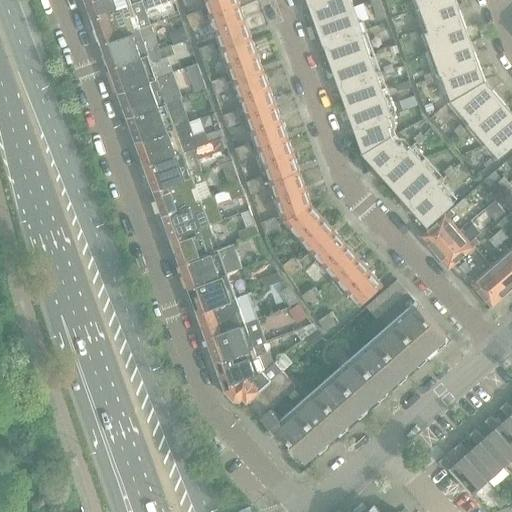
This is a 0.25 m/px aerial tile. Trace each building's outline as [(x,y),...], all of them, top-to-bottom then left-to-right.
[(131,3),(129,0),(86,0),(93,18),(131,4),(131,3)] [(141,0),(139,0),(131,3),(131,4),(93,18),(101,42),(150,25),(141,0)] [(240,3),(238,0),(208,0),(213,12),(240,3)] [(354,6),(351,0),(316,0),(310,2),(317,22),(341,14),(340,11),(354,6)] [(386,17),(380,0),(372,0),(371,0),(378,20),(386,17)] [(462,19),(460,10),(455,0),(440,0),(421,7),(429,30),(462,19)] [(252,36),(246,19),(240,3),(213,12),(225,45),(252,36)] [(362,31),(354,8),(354,6),(340,11),(341,14),(317,22),(325,44),(362,31)] [(400,14),(397,6),(389,9),(392,18),(400,14)] [(202,9),(196,11),(198,18),(200,24),(206,22),(204,16),(202,9)] [(196,11),(187,15),(189,21),(198,18),(196,11)] [(198,18),(189,21),(192,27),(200,24),(198,18)] [(470,39),(465,27),(462,19),(429,30),(430,32),(426,33),(431,48),(449,41),(451,45),(470,39)] [(160,48),(151,25),(150,25),(101,42),(110,67),(158,48),(160,48)] [(188,38),(184,27),(170,32),(174,43),(188,38)] [(372,57),(362,31),(325,44),(332,65),(357,57),(358,61),(372,57)] [(264,69),(258,53),(252,36),(225,45),(237,79),(264,69)] [(478,60),(475,52),(470,39),(451,45),(449,41),(431,48),(440,74),(478,60)] [(214,42),(208,45),(210,51),(213,57),(218,55),(216,49),(214,42)] [(208,45),(199,48),(201,54),(210,51),(208,45)] [(400,55),(396,45),(389,47),(393,57),(400,55)] [(158,78),(152,61),(162,58),(158,48),(110,67),(119,92),(158,78)] [(210,51),(201,54),(204,61),(213,57),(210,51)] [(378,73),(372,57),(358,61),(357,57),(332,65),(340,86),(378,73)] [(452,102),(485,81),(478,60),(440,74),(434,76),(435,80),(431,81),(440,104),(451,100),(452,102)] [(206,87),(198,64),(186,68),(195,91),(206,87)] [(276,103),(270,86),(264,69),(237,79),(249,112),(276,103)] [(370,94),(383,89),(378,73),(340,86),(348,107),(371,98),(370,94)] [(166,75),(158,78),(119,92),(128,115),(166,102),(166,100),(174,97),(166,75)] [(226,76),(220,78),(222,84),(224,91),(229,89),(230,88),(228,82),(226,76)] [(220,78),(211,81),(213,88),(222,84),(220,78)] [(412,86),(409,80),(395,85),(398,91),(412,86)] [(469,122),(499,97),(485,81),(452,102),(469,122)] [(222,84),(213,88),(216,94),(224,91),(222,84)] [(418,105),(415,95),(389,105),(383,89),(370,94),(371,98),(348,107),(355,128),(388,116),(388,117),(393,116),(392,114),(399,111),(401,116),(409,113),(408,108),(418,105)] [(190,121),(181,97),(166,102),(128,115),(136,140),(190,121)] [(498,128),(511,114),(511,112),(499,97),(469,122),(463,128),(466,131),(463,133),(477,148),(485,142),(487,144),(501,131),(498,128)] [(432,102),(424,105),(426,112),(434,109),(432,102)] [(288,136),(281,119),(276,103),(249,112),(260,146),(288,136)] [(238,109),(232,112),(234,118),(236,124),(242,122),(240,116),(238,109)] [(232,112),(223,115),(225,121),(234,118),(232,112)] [(498,156),(511,144),(511,114),(498,128),(501,131),(487,144),(498,156)] [(391,136),(388,126),(390,125),(388,117),(388,116),(355,128),(364,152),(391,136)] [(234,118),(225,121),(228,127),(236,124),(234,118)] [(195,135),(190,121),(136,140),(146,165),(192,148),(224,137),(221,129),(206,134),(205,131),(195,135)] [(457,133),(463,128),(460,125),(454,130),(457,133)] [(459,136),(463,133),(466,131),(463,128),(457,133),(459,136)] [(417,141),(423,135),(421,132),(414,138),(417,141)] [(419,144),(426,138),(423,135),(417,141),(419,144)] [(300,170),(293,153),(288,136),(260,146),(252,149),(254,155),(253,156),(257,166),(266,162),(273,180),(300,170)] [(382,173),(407,151),(400,143),(398,145),(391,136),(364,152),(382,173)] [(250,143),(244,145),(246,151),(248,158),(253,156),(254,155),(252,149),(250,143)] [(244,145),(235,148),(237,155),(246,151),(244,145)] [(409,173),(423,161),(411,147),(407,151),(382,173),(396,189),(411,175),(409,173)] [(201,172),(192,148),(146,165),(154,189),(201,172)] [(246,151),(237,155),(240,161),(248,158),(246,151)] [(486,166),(492,161),(490,158),(484,164),(486,166)] [(438,183),(440,180),(423,161),(409,173),(411,175),(396,189),(411,206),(438,183)] [(447,174),(453,168),(450,165),(444,171),(447,174)] [(450,177),(456,171),(453,168),(447,174),(450,177)] [(312,203),(307,190),(300,170),(273,180),(286,218),(312,203)] [(496,194),(501,189),(509,182),(504,176),(502,178),(495,170),(484,180),(496,194)] [(201,199),(196,183),(204,181),(201,172),(154,189),(163,213),(201,199)] [(262,176),(255,179),(257,185),(260,191),(266,189),(264,182),(262,176)] [(255,179),(247,182),(249,188),(257,185),(255,179)] [(507,195),(511,190),(511,184),(509,182),(501,189),(507,195)] [(428,224),(454,201),(438,183),(411,206),(428,224)] [(245,195),(242,185),(228,190),(231,200),(245,195)] [(257,185),(249,188),(252,194),(260,191),(257,185)] [(223,220),(214,194),(201,199),(163,213),(172,238),(220,221),(223,220)] [(462,210),(470,203),(464,197),(456,204),(462,210)] [(505,211),(495,200),(486,208),(496,220),(505,211)] [(335,230),(323,216),(312,203),(286,218),(313,249),(335,230)] [(435,251),(460,230),(449,218),(455,213),(451,209),(450,210),(430,227),(421,235),(435,251)] [(276,217),(270,219),(272,225),(275,231),(281,229),(278,223),(276,217)] [(270,219),(261,222),(264,228),(272,225),(270,219)] [(449,267),(479,241),(475,237),(481,232),(470,220),(460,230),(435,251),(449,267)] [(229,245),(220,221),(172,238),(181,263),(219,249),(219,248),(229,245)] [(272,225),(264,228),(266,235),(275,231),(272,225)] [(259,234),(256,226),(239,232),(242,240),(259,234)] [(508,237),(501,229),(495,234),(502,242),(508,237)] [(358,256),(347,243),(335,230),(313,249),(336,275),(358,256)] [(502,242),(495,234),(490,239),(496,247),(502,242)] [(228,273),(219,249),(181,263),(190,287),(228,273)] [(511,287),(511,255),(509,252),(492,266),(511,288),(511,287)] [(382,284),(370,269),(358,256),(336,275),(360,303),(382,284)] [(295,257),(290,260),(294,266),(297,271),(302,268),(298,262),(295,257)] [(290,260),(282,265),(286,271),(294,266),(290,260)] [(471,269),(464,261),(458,266),(465,274),(471,269)] [(294,266),(286,271),(289,276),(297,271),(294,266)] [(511,288),(492,266),(473,283),(492,305),(511,288)] [(237,298),(228,273),(190,287),(198,312),(237,298)] [(384,311),(407,291),(397,279),(374,300),(384,311)] [(298,302),(288,286),(280,291),(290,307),(298,302)] [(315,287),(310,290),(313,295),(317,301),(322,298),(317,291),(315,287)] [(310,290),(302,295),(305,301),(313,295),(310,290)] [(259,318),(250,293),(237,298),(198,312),(207,336),(259,318)] [(313,295),(305,301),(309,306),(317,301),(313,295)] [(384,311),(374,300),(367,306),(377,318),(384,311)] [(271,409),(261,417),(276,434),(285,444),(289,440),(306,460),(326,442),(346,425),(365,407),(385,390),(405,373),(425,355),(447,336),(419,304),(417,305),(411,311),(407,315),(397,323),(393,327),(378,341),(377,341),(358,357),(358,358),(338,375),(336,376),(319,392),(318,393),(308,401),(298,410),(294,413),(284,423),(271,409)] [(331,311),(326,315),(330,320),(334,326),(339,323),(331,311)] [(326,315),(318,320),(322,326),(330,320),(326,315)] [(267,342),(259,318),(207,336),(216,360),(263,343),(267,342)] [(330,320),(322,326),(326,331),(334,326),(330,320)] [(301,341),(316,330),(317,329),(313,324),(295,331),(301,341)] [(313,346),(322,337),(316,330),(306,339),(313,346)] [(271,350),(266,352),(263,343),(216,360),(223,380),(275,363),(271,350)] [(248,402),(282,371),(275,363),(223,380),(226,388),(235,399),(239,399),(244,395),(247,400),(247,401),(248,402)] [(282,371),(248,402),(253,407),(259,415),(261,417),(271,409),(282,400),(296,387),(282,371)] [(511,408),(506,401),(503,404),(511,414),(511,408)] [(511,414),(503,404),(500,407),(508,416),(499,424),(491,415),(488,417),(511,445),(511,414)] [(511,459),(511,445),(488,417),(484,421),(492,430),(484,437),(476,428),(472,431),(504,466),(511,459)] [(504,466),(472,431),(469,434),(477,443),(468,451),(460,442),(457,445),(489,480),(504,466)] [(489,480),(457,445),(453,448),(462,457),(453,464),(445,455),(438,461),(447,471),(449,468),(472,494),(489,480)] [(506,500),(500,493),(492,500),(499,507),(506,500)]
